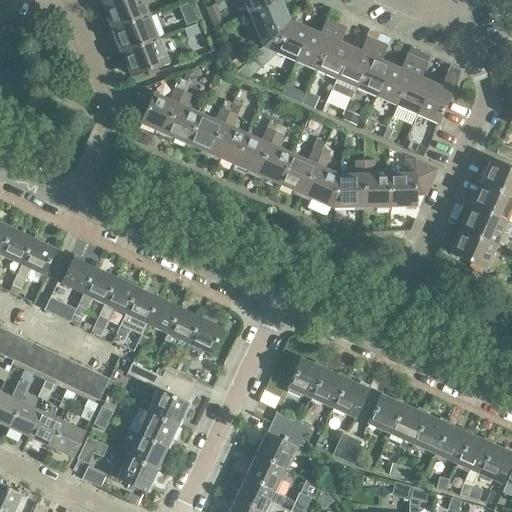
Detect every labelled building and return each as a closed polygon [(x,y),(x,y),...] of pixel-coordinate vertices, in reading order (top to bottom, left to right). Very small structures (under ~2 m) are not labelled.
[(114,28),(146,16),(139,0),(117,0),(108,4),(113,15),(110,16),(114,28)] [(242,0),(252,23),(285,9),(281,0),(242,0)] [(263,47),(290,21),(285,9),(252,23),(263,47)] [(209,16),(214,29),(225,25),(219,12),(209,16)] [(127,51),(155,40),(146,16),(114,28),(119,41),(123,40),(127,51)] [(316,71),(336,24),(326,19),(320,34),(305,27),(291,60),(316,71)] [(291,60),(305,27),(290,21),(263,47),(291,60)] [(336,79),(350,47),(340,43),(347,28),(336,24),(316,71),(336,79)] [(188,39),(200,34),(196,25),(184,29),(188,39)] [(352,98),(356,88),(377,41),(367,37),(360,51),(350,47),(336,79),(333,88),(333,89),(352,98)] [(165,63),(155,40),(127,51),(131,62),(128,63),(133,75),(132,76),(132,77),(166,64),(165,63)] [(376,97),(391,65),(381,60),(387,46),(377,41),(356,88),(376,97)] [(239,69),(250,59),(244,51),(232,62),(239,69)] [(396,106),(417,59),(407,54),(401,69),(391,65),(376,97),(396,106)] [(247,78),(260,66),(253,58),(239,70),(247,78)] [(416,115),(431,83),(421,78),(427,63),(417,59),(396,106),(416,115)] [(437,124),(458,77),(460,71),(450,66),(441,87),(431,83),(416,115),(437,124)] [(164,134),(183,91),(174,87),(169,100),(154,93),(140,123),(164,134)] [(286,87),(282,95),(301,103),(305,95),(286,87)] [(183,142),(197,112),(186,107),(191,95),(183,91),(164,134),(183,142)] [(209,154),(231,104),(224,101),(220,108),(219,108),(214,120),(197,112),(183,142),(209,154)] [(232,164),(245,134),(230,128),(236,115),(240,105),(232,102),(231,104),(209,154),(232,164)] [(356,126),(360,116),(347,111),(343,120),(356,126)] [(274,132),(277,125),(269,121),(266,128),(265,128),(260,140),(245,134),(232,164),(255,174),(274,132)] [(278,185),(291,154),(277,148),(282,136),(274,132),(255,174),(278,185)] [(316,137),(311,147),(320,151),(324,141),(316,137)] [(511,160),(511,149),(500,144),(496,154),(511,160)] [(301,195),(320,152),(311,148),(306,161),(291,154),(278,185),(301,195)] [(330,208),(337,174),(323,168),(328,156),(320,152),(301,195),(330,208)] [(372,174),(372,160),(363,161),(364,207),(388,207),(388,174),(372,174)] [(388,207),(414,206),(415,195),(424,195),(436,170),(414,160),(403,160),(404,173),(388,174),(388,207)] [(330,208),(364,207),(363,161),(353,161),(354,174),(337,174),(330,208)] [(511,169),(492,161),(492,162),(482,184),(511,197),(511,169)] [(504,221),(511,203),(511,197),(482,184),(472,207),(504,221)] [(493,244),(504,221),(472,207),(462,230),(493,244)] [(0,250),(11,229),(0,223),(0,250)] [(0,255),(20,265),(32,239),(11,229),(0,250),(0,255)] [(483,267),(493,244),(462,230),(452,252),(451,252),(450,253),(484,268),(484,267),(483,267)] [(41,275),(53,249),(32,239),(20,265),(11,284),(6,292),(16,296),(29,268),(41,275)] [(81,294),(93,268),(72,258),(60,283),(80,293),(81,294)] [(102,304),(114,278),(93,268),(81,294),(80,293),(71,312),(67,320),(76,325),(80,317),(90,297),(102,304)] [(124,314),(136,288),(114,278),(102,304),(90,331),(99,335),(112,308),(124,314)] [(140,334),(145,323),(157,298),(136,288),(124,314),(125,314),(116,334),(123,337),(127,328),(140,334)] [(51,298),(45,310),(53,314),(59,302),(51,298)] [(166,334),(178,309),(157,298),(145,323),(165,333),(166,334)] [(188,344),(199,319),(178,309),(166,334),(165,333),(162,340),(174,345),(177,339),(188,344)] [(209,355),(221,329),(199,319),(188,344),(175,370),(165,366),(160,376),(130,362),(125,373),(146,382),(145,385),(156,390),(154,394),(183,408),(185,402),(195,380),(184,375),(192,360),(198,359),(202,351),(209,355)] [(6,331),(0,343),(0,354),(6,358),(16,336),(6,331)] [(16,336),(6,358),(14,361),(16,362),(26,341),(16,336)] [(151,340),(142,336),(137,345),(146,349),(151,340)] [(26,341),(16,362),(27,367),(36,346),(26,341)] [(36,346),(27,367),(37,372),(47,351),(36,346)] [(47,351),(37,372),(47,377),(57,355),(47,351)] [(57,355),(47,377),(57,381),(67,360),(57,355)] [(309,399),(322,369),(299,359),(286,389),(309,399)] [(67,360),(57,381),(68,386),(77,365),(67,360)] [(77,365),(68,386),(78,391),(88,370),(77,365)] [(331,409),(344,379),(322,369),(309,399),(331,409)] [(88,370),(78,391),(88,396),(98,375),(88,370)] [(98,375),(88,396),(99,401),(108,379),(98,375)] [(353,419),(367,389),(344,379),(331,409),(353,419)] [(45,400),(49,391),(40,387),(36,396),(45,400)] [(0,423),(7,427),(18,402),(0,393),(0,423)] [(170,435),(183,408),(154,394),(141,422),(170,435)] [(389,435),(402,405),(379,395),(366,424),(389,435)] [(66,410),(70,401),(62,397),(58,406),(66,410)] [(28,436),(40,411),(18,402),(7,427),(28,436)] [(88,420),(94,405),(88,402),(85,408),(83,407),(79,416),(88,420)] [(106,419),(110,409),(100,405),(96,414),(106,419)] [(411,444),(424,415),(402,405),(389,435),(411,444)] [(50,446),(61,421),(40,411),(28,436),(50,446)] [(102,428),(106,419),(96,414),(91,423),(102,428)] [(294,436),(298,425),(275,414),(270,424),(294,436)] [(433,454),(446,425),(424,415),(411,444),(433,454)] [(71,456),(82,431),(61,421),(50,446),(71,456)] [(157,463),(170,435),(141,422),(128,450),(157,463)] [(288,447),(294,436),(270,424),(265,436),(288,447)] [(296,451),(307,429),(298,425),(294,436),(288,447),(292,449),(296,451)] [(455,464),(468,435),(446,425),(433,454),(455,464)] [(341,435),(331,456),(342,461),(352,440),(341,435)] [(477,474),(490,444),(468,435),(455,464),(477,474)] [(100,456),(105,445),(86,436),(76,458),(86,462),(91,451),(100,456)] [(288,447),(265,436),(254,457),(282,471),(292,449),(288,447)] [(353,466),(363,445),(352,440),(342,461),(353,466)] [(500,484),(511,456),(511,454),(490,444),(477,474),(500,484)] [(157,463),(128,450),(125,456),(118,452),(108,474),(144,491),(157,463)] [(272,492),(282,471),(254,457),(244,479),(272,492)] [(338,483),(344,468),(333,463),(326,478),(338,483)] [(398,479),(401,467),(392,464),(388,476),(398,479)] [(407,481),(411,469),(401,467),(398,479),(407,481)] [(511,497),(511,496),(511,468),(502,492),(511,497)] [(445,492),(448,480),(438,477),(435,489),(445,492)] [(257,511),(262,511),(272,492),(244,479),(234,501),(257,511)] [(300,494),(296,503),(307,508),(311,498),(315,500),(321,487),(306,480),(300,494)] [(468,499),(471,487),(462,484),(459,496),(468,499)] [(409,499),(412,488),(401,485),(398,497),(409,499)] [(0,511),(11,511),(19,496),(0,486),(0,511)] [(478,501),(481,489),(471,487),(468,499),(478,501)] [(423,498),(423,491),(412,488),(409,499),(407,511),(417,511),(418,508),(417,508),(418,498),(423,498)] [(490,491),(485,503),(490,505),(495,493),(490,491)] [(452,511),(457,511),(461,502),(451,499),(448,511),(452,511)] [(257,511),(234,501),(228,511),(257,511)] [(296,503),(292,511),(293,511),(305,511),(307,508),(296,503)]
